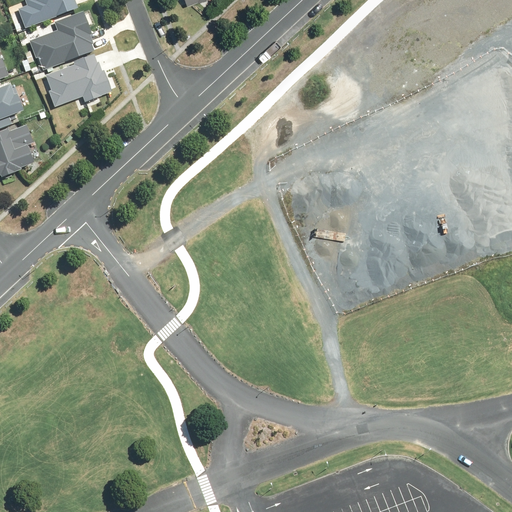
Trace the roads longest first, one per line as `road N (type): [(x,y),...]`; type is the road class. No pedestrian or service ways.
road 1 (residential): [(10,272),(186,106)]
road 2 (residential): [(186,106),(301,0)]
